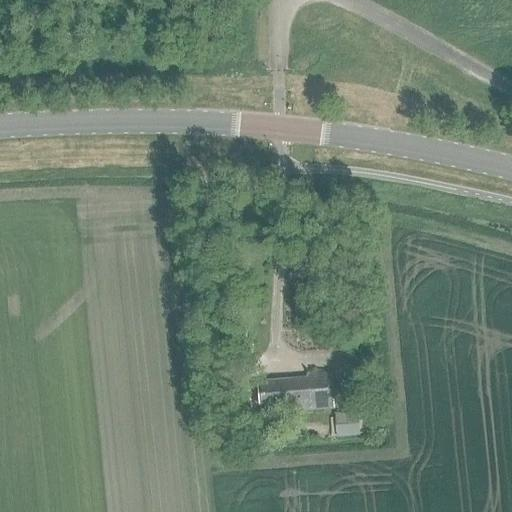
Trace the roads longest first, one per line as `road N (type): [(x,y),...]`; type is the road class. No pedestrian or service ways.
road 1 (secondary): [(0,126),(279,127)]
road 2 (secondary): [(511,170),(416,145),(279,127)]
road 3 (unclassified): [(511,92),(340,0)]
